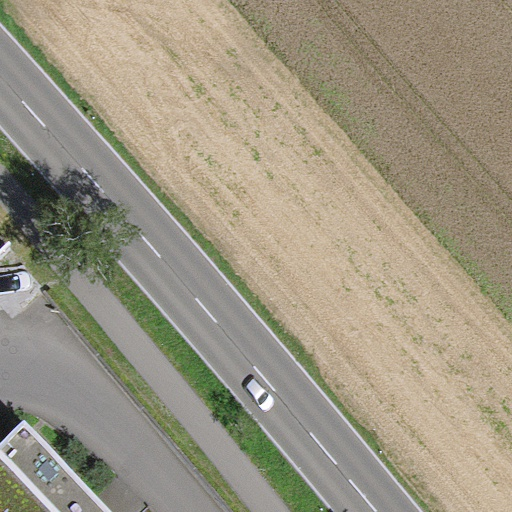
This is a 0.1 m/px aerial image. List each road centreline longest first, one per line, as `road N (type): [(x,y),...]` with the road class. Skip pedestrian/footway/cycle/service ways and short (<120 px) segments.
road 1 (secondary): [(0,73),(248,345),(378,511)]
road 2 (track): [(0,140),(128,276),(307,511)]
